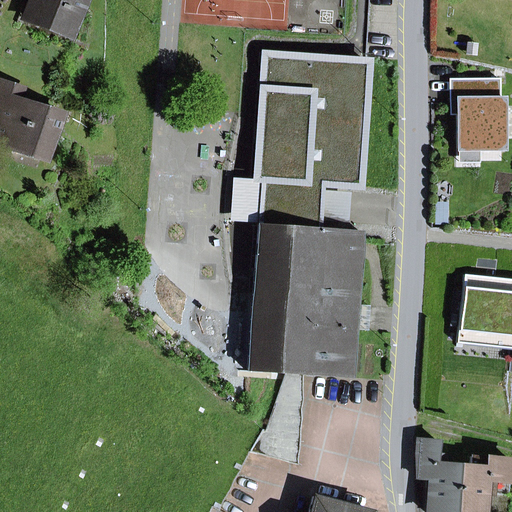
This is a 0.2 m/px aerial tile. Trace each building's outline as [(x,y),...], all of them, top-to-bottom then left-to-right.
[(32,0),(25,18),(70,35),(83,0),(32,0)] [(360,232),(317,229),(317,221),(318,214),(332,215),(333,198),(319,197),(319,190),(320,184),(357,187),(366,62),(264,55),(255,179),(262,180),(258,223),(248,371),(278,373),(287,374),(294,374),(304,375),(349,378),(360,232)] [(502,149),(501,99),(498,99),(498,79),(456,79),(456,115),(456,149),(458,149),(478,149),(502,149)] [(0,107),(0,141),(47,157),(61,115),(19,101),(22,89),(0,82),(0,102),(1,103),(0,107)] [(458,162),(478,162),(478,149),(458,149),(458,162)] [(229,221),(258,223),(262,180),(255,179),(232,178),(229,221)] [(317,221),(347,223),(348,209),(349,192),(319,190),(319,197),(333,198),(332,215),(318,214),(317,221)] [(511,280),(463,275),(456,343),(463,344),(465,332),(511,336),(511,280)] [(357,330),(367,331),(369,306),(359,305),(357,330)] [(463,344),(511,349),(511,336),(465,332),(463,344)] [(264,430),(250,452),(297,466),(301,416),(303,378),(304,375),(294,374),(287,374),(272,409),(264,430)] [(431,479),(427,511),(454,511),(458,465),(447,464),(448,456),(436,455),(437,441),(418,439),(414,478),(431,479)] [(470,457),(469,466),(458,465),(454,511),(480,511),(482,494),(490,494),(491,480),(509,481),(511,461),(470,457)] [(368,511),(369,511),(312,497),(308,511),(368,511)] [(195,511),(219,511),(218,511),(201,502),(195,511)]
